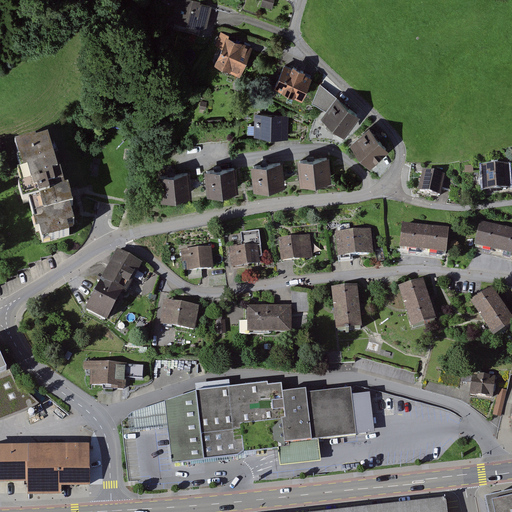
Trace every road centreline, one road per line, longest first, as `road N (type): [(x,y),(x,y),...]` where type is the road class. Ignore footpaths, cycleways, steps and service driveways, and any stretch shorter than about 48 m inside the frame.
road 1 (residential): [(122,234),(389,184),(399,147),(300,44),(301,0)]
road 2 (residential): [(496,472),(489,443),(465,410),(354,377),(202,378),(97,421)]
road 3 (residential): [(122,234),(198,292),(417,268),(511,278)]
road 4 (primary): [(464,476),(121,511)]
road 5 (residential): [(0,315),(122,234)]
road 6 (residential): [(97,421),(40,376),(0,317)]
